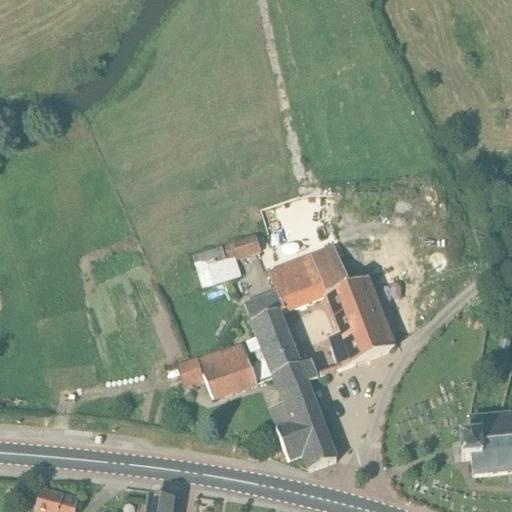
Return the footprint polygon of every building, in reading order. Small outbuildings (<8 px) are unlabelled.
[(255,238),(231,245),(237,262),(261,255),(255,238)] [(243,309),(270,378),(300,367),(280,316),(284,314),(285,316),(323,302),(337,338),(327,342),(337,375),(389,354),(392,347),(380,313),(402,303),(376,238),(354,246),(353,244),(266,277),(274,297),(243,309)] [(501,342),(499,353),(508,355),(510,343),(501,342)] [(235,348),(188,366),(174,372),(181,391),(200,384),(207,402),(250,385),(235,348)] [(300,367),(270,378),(289,426),(275,432),(288,464),(302,458),(309,475),(336,464),(306,387),(318,382),(311,364),(300,369),(300,367)] [(461,451),(461,462),(470,461),(472,479),(511,475),(511,417),(469,422),(470,439),(460,440),(461,451)] [(75,511),(78,503),(40,494),(36,511),(75,511)] [(150,501),(148,511),(170,511),(172,504),(150,501)]
